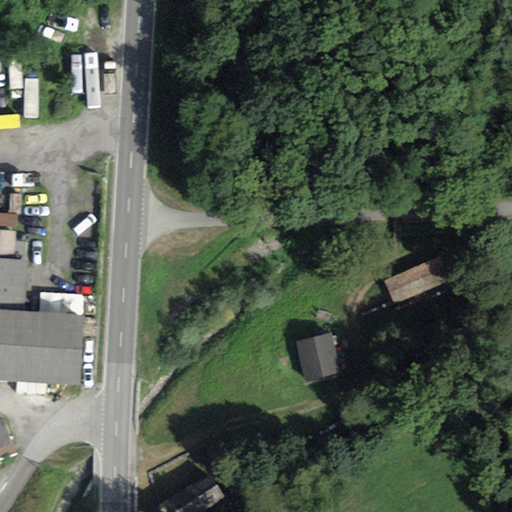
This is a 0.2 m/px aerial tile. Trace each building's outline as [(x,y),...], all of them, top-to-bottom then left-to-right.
[(441,255),(386,279),(396,302),(451,278),(441,255)] [(0,379),(64,382),(67,319),(11,316),(14,267),(0,266),(0,379)] [(332,333),(297,341),(305,376),(340,368),(332,333)] [(7,418),(0,420),(0,461),(20,455),(7,418)] [(159,511),(215,511),(231,504),(216,478),(158,509),(159,511)]
